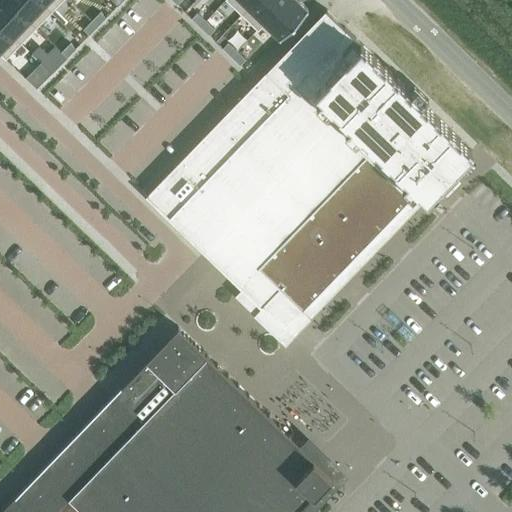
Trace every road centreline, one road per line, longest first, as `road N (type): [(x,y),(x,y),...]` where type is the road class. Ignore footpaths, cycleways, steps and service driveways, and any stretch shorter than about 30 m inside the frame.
road 1 (residential): [(184,254),(0,81)]
road 2 (residential): [(0,128),(158,281)]
road 3 (tertiary): [(391,0),(511,116)]
